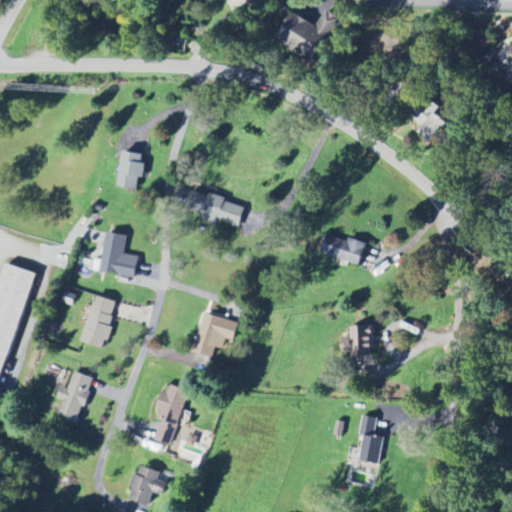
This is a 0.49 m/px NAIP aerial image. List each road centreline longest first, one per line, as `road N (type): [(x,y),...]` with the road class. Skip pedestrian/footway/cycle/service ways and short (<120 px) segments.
road 1 (tertiary): [(511,269),(394,157),(292,94),(194,67),(0,64)]
road 2 (residential): [(202,68),(171,163),(158,313),(82,511)]
road 3 (residential): [(434,191),(454,314),(455,388),(445,464),(419,511)]
road 4 (residential): [(381,0),(511,6)]
